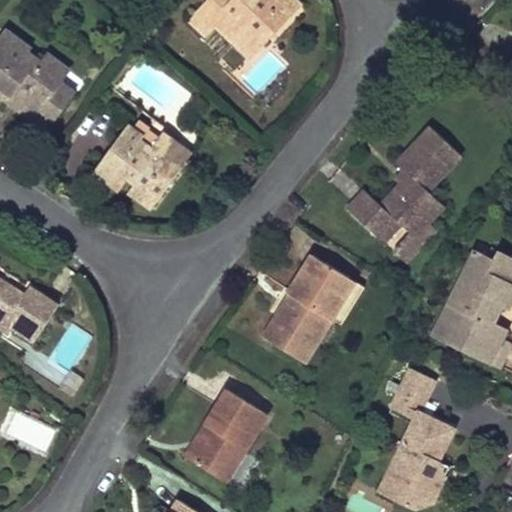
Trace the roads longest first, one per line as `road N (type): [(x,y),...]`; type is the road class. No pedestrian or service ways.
road 1 (residential): [(178,301),(315,118),(355,39)]
road 2 (residential): [(47,511),(130,366),(178,301)]
road 3 (residential): [(0,183),(178,301)]
